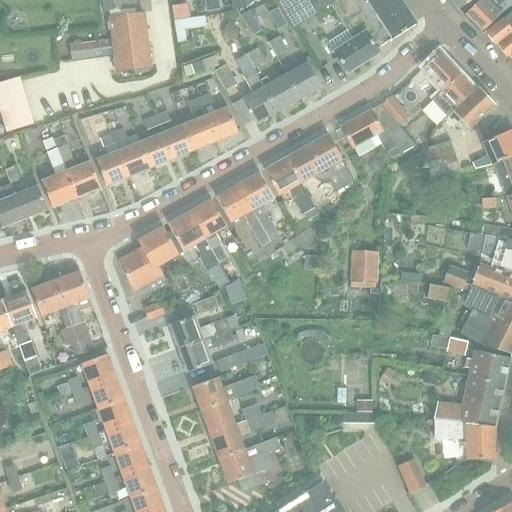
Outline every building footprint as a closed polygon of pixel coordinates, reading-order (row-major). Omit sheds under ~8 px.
[(136,0),(102,0),(104,12),(137,7),(136,0)] [(246,7),(244,0),(231,0),(233,8),(246,7)] [(317,13),(307,0),(278,0),(294,28),(317,13)] [(307,0),(317,13),(330,4),(348,32),(359,24),(364,32),(367,30),(378,48),(417,24),(401,0),(307,0)] [(453,0),(458,8),(471,0),(453,0)] [(504,9),(507,6),(500,0),(488,0),(488,1),(487,0),(478,0),(465,15),(482,32),(504,9)] [(188,18),(186,3),(173,5),(175,20),(188,18)] [(511,56),(511,9),(483,32),(484,34),(486,33),(495,46),(497,44),(507,56),(510,54),(511,56)] [(71,59),(114,53),(116,71),(150,67),(143,12),(109,16),(112,39),(69,45),(71,59)] [(381,53),(378,48),(367,30),(364,32),(359,24),(348,32),(352,39),(333,52),(347,74),(381,53)] [(276,57),(287,51),(279,36),(267,42),(276,57)] [(254,69),(265,63),(256,49),(246,54),(254,69)] [(453,111),(475,90),(440,52),(423,67),(434,78),(432,80),(442,90),(432,100),(447,116),(453,111)] [(254,69),(246,54),(235,61),(243,75),(254,69)] [(285,75),(299,100),(322,87),(308,63),(292,72),(289,66),(282,70),(285,75)] [(225,89),(235,83),(226,66),(215,72),(225,89)] [(299,100),(285,75),(270,84),(266,77),(260,80),(278,112),(299,100)] [(0,107),(19,102),(12,79),(0,82),(0,107)] [(278,112),(260,80),(254,84),(257,90),(241,99),(255,124),(278,112)] [(478,87),(475,90),(453,111),(470,128),(494,105),(478,87)] [(209,93),(198,98),(202,108),(214,103),(209,93)] [(64,112),(58,94),(37,101),(44,119),(64,112)] [(408,114),(392,95),(381,104),(397,123),(408,114)] [(202,108),(198,98),(186,103),(190,113),(202,108)] [(205,116),(215,141),(238,132),(227,107),(205,116)] [(386,153),(396,147),(386,129),(382,131),(370,110),(340,127),(352,148),(376,135),(386,153)] [(158,126),(170,121),(166,111),(154,116),(158,126)] [(147,130),(158,126),(154,116),(143,120),(147,130)] [(183,125),(193,150),(215,141),(205,116),(183,125)] [(193,150),(183,125),(161,133),(172,159),(193,150)] [(472,164),(474,169),(493,165),(511,156),(511,128),(483,142),(488,157),(472,164)] [(123,129),(111,133),(114,143),(126,138),(123,129)] [(114,143),(111,133),(99,138),(103,147),(114,143)] [(172,159),(161,133),(140,142),(150,167),(172,159)] [(286,157),(300,183),(323,171),(327,177),(347,167),(328,134),(286,157)] [(57,148),(66,144),(68,144),(64,135),(53,139),(57,148)] [(429,181),(461,172),(450,140),(427,148),(429,181)] [(150,167),(140,142),(118,150),(128,176),(150,167)] [(62,163),(72,159),(66,144),(57,148),(56,148),(62,163)] [(62,163),(56,148),(47,152),(53,167),(62,163)] [(128,176),(118,150),(95,159),(106,185),(128,176)] [(506,196),(511,193),(511,156),(493,165),(503,191),(500,193),(502,198),(506,196)] [(300,183),(286,157),(264,170),(278,196),(289,190),(302,214),(314,208),(300,183)] [(65,171),(76,197),(100,187),(90,161),(65,171)] [(10,182),(18,179),(12,165),(4,168),(10,182)] [(76,197),(65,171),(42,181),(52,207),(76,197)] [(238,184),(270,242),(279,237),(261,205),(273,198),(259,173),(238,184)] [(24,218),(13,190),(10,182),(0,186),(0,191),(3,199),(0,200),(0,223),(1,227),(24,218)] [(270,242),(238,184),(216,196),(230,223),(244,215),(261,247),(270,242)] [(13,190),(24,218),(46,209),(37,185),(25,190),(23,186),(13,190)] [(190,211),(205,238),(226,226),(211,199),(190,211)] [(495,203),(500,202),(500,199),(482,200),(482,208),(496,207),(495,203)] [(431,215),(448,218),(450,206),(433,203),(431,215)] [(205,238),(190,211),(168,223),(183,251),(205,238)] [(153,268),(158,266),(178,254),(163,226),(137,240),(141,247),(153,268)] [(481,253),(479,263),(511,275),(511,238),(470,233),(467,250),(481,253)] [(219,264),(229,258),(221,243),(211,249),(219,264)] [(153,268),(141,247),(117,260),(138,298),(167,282),(158,266),(153,268)] [(219,264),(211,249),(200,255),(208,270),(219,264)] [(377,282),(378,251),(351,250),(350,281),(377,282)] [(511,275),(479,263),(471,286),(472,286),(498,295),(507,298),(508,297),(511,298),(511,275)] [(467,273),(449,267),(443,282),(461,289),(467,273)] [(75,355),(93,349),(80,311),(92,306),(79,271),(55,280),(67,313),(71,326),(77,342),(71,344),(75,355)] [(67,313),(55,280),(30,289),(40,315),(58,309),(60,315),(67,313)] [(468,296),(472,309),(511,329),(511,298),(508,297),(507,298),(498,295),(472,286),(468,296)] [(9,291),(11,296),(1,300),(15,338),(15,339),(24,361),(25,361),(32,358),(36,357),(30,341),(25,343),(22,336),(27,334),(23,322),(35,318),(25,291),(22,292),(20,287),(9,291)] [(426,298),(446,301),(448,290),(428,287),(426,298)] [(218,306),(214,295),(194,303),(198,314),(218,306)] [(0,300),(0,330),(11,327),(15,338),(1,300),(0,300)] [(147,320),(168,313),(164,301),(143,308),(147,320)] [(438,327),(440,310),(432,309),(429,326),(438,327)] [(511,352),(511,329),(472,309),(460,333),(482,345),(511,353),(511,352)] [(178,347),(203,338),(195,315),(170,324),(178,347)] [(215,334),(229,329),(226,318),(211,322),(215,334)] [(77,342),(71,326),(59,330),(65,346),(71,344),(77,342)] [(219,346),(234,341),(229,329),(215,334),(219,346)] [(203,338),(178,347),(186,371),(212,362),(203,338)] [(464,357),(468,343),(449,339),(446,352),(464,357)] [(250,348),(235,354),(239,364),(254,359),(250,348)] [(0,368),(12,364),(7,349),(0,351),(0,368)] [(469,375),(505,383),(510,358),(475,350),(472,360),(468,359),(466,367),(470,368),(469,375)] [(90,386),(115,377),(107,353),(82,363),(90,386)] [(32,358),(25,361),(30,375),(38,372),(32,358)] [(505,383),(469,375),(465,374),(463,379),(467,380),(462,404),(438,401),(434,419),(451,421),(495,427),(505,383)] [(192,386),(201,409),(226,400),(260,388),(255,375),(222,387),(218,376),(192,386)] [(67,379),(71,392),(82,388),(77,376),(67,379)] [(90,386),(98,408),(123,399),(115,377),(90,386)] [(86,400),(82,388),(71,392),(76,404),(86,400)] [(98,408),(106,430),(131,421),(123,399),(98,408)] [(201,409),(209,434),(235,424),(226,400),(201,409)] [(245,420),(261,415),(257,404),(242,409),(245,420)] [(250,432),(275,424),(270,411),(261,415),(245,420),(250,432)] [(495,427),(451,421),(434,419),(435,440),(467,439),(468,459),(497,459),(496,454),(495,427)] [(83,424),(88,436),(98,432),(94,420),(83,424)] [(209,434),(219,459),(245,449),(240,436),(250,432),(245,420),(235,424),(209,434)] [(131,421),(106,430),(114,452),(139,443),(131,421)] [(103,444),(98,432),(88,436),(92,448),(103,444)] [(245,449),(219,459),(227,483),(237,480),(242,492),(268,483),(263,470),(271,467),(266,454),(281,448),(277,437),(245,449)] [(114,452),(122,474),(147,465),(139,443),(114,452)] [(414,460),(399,467),(410,492),(425,486),(414,460)] [(3,467),(8,480),(18,477),(14,464),(3,467)] [(100,469),(104,481),(115,477),(110,465),(100,469)] [(147,465),(122,474),(130,496),(155,487),(147,465)] [(22,489),(18,477),(8,480),(12,493),(22,489)] [(119,490),(115,477),(104,481),(109,493),(119,490)] [(342,511),(322,480),(272,511),(342,511)] [(130,496),(136,511),(155,511),(163,509),(155,487),(130,496)] [(511,511),(511,502),(493,511),(492,511),(511,511)]
